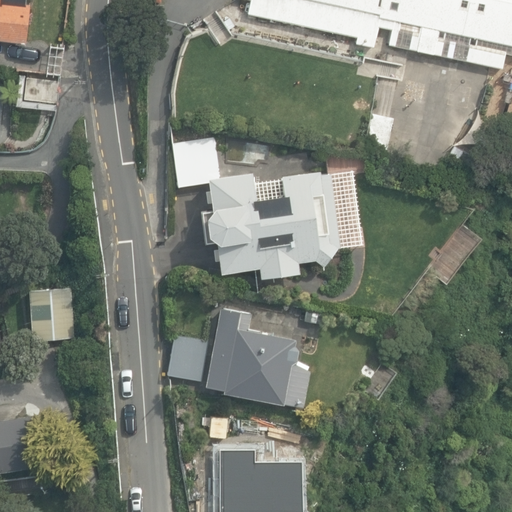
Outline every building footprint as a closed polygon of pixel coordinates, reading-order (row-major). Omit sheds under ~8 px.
[(0,0),(0,41),(27,44),(31,7),(25,6),(25,0),(0,0)] [(511,55),(511,0),(248,0),(248,14),(358,36),(357,44),(372,47),(377,26),(391,29),(388,43),(501,69),(504,54),(511,55)] [(25,99),(57,103),(60,80),(28,76),(25,99)] [(215,243),(221,274),(258,269),(259,279),(299,273),(298,264),(318,260),(324,266),(334,250),(340,248),(330,175),(318,177),(317,171),(280,176),(282,193),(255,197),(251,172),(219,176),(214,141),(169,147),(175,189),(209,185),(212,210),(199,211),(203,241),(215,243)] [(439,168),(456,179),(472,156),(454,145),(439,168)] [(31,290),(34,338),(74,336),(72,287),(31,290)] [(223,394),(303,408),(310,370),(307,369),(309,366),(297,361),(299,350),(295,345),(297,338),(261,332),(261,330),(249,327),(251,312),(220,307),(205,387),(223,390),(223,394)] [(167,376),(203,381),(210,339),(174,334),(167,376)] [(0,471),(46,465),(39,413),(0,418),(0,471)] [(285,511),(285,471),(256,471),(255,449),(221,449),(221,511),(285,511)]
